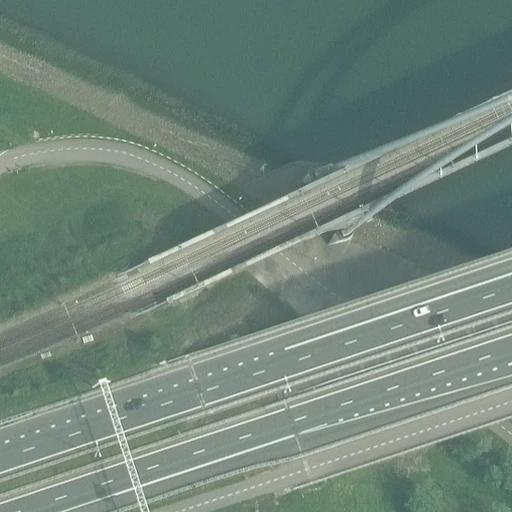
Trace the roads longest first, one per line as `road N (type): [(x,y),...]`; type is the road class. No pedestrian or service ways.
road 1 (unclassified): [(511,437),(171,174),(105,149),(0,162)]
road 2 (motorway): [(511,292),(0,464)]
road 3 (motorway): [(17,511),(511,351)]
road 4 (unclassified): [(511,405),(184,511)]
